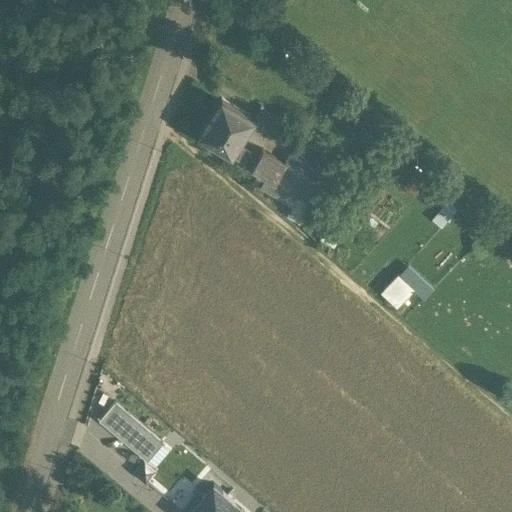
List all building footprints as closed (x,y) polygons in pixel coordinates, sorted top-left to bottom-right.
[(254,119),(222,98),(199,135),(231,156),(239,144),(254,119)] [(258,157),(239,144),(231,156),(251,168),(258,157)] [(286,165),(263,150),(258,157),(251,168),(274,183),(286,165)] [(335,168),(321,159),(313,170),(291,157),(286,165),(322,189),(335,168)] [(322,189),(286,165),(274,183),(298,198),(311,206),(322,189)] [(311,206),(298,198),(286,217),(299,226),(311,206)] [(413,290),(423,300),(435,288),(409,262),(380,290),(396,306),(413,290)] [(163,443),(115,402),(99,420),(147,461),(163,443)] [(243,511),(213,486),(190,511),(243,511)]
